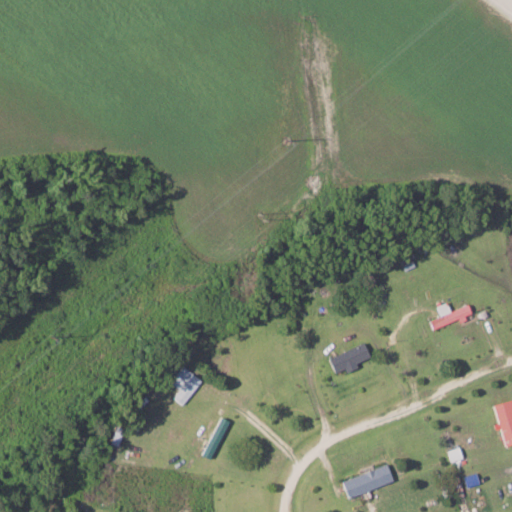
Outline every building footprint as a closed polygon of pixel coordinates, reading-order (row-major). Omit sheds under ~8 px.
[(413,266),(407,252),(396,257),(403,271),(413,266)] [(455,319),(456,320),(470,314),(465,303),(448,310),(444,301),(433,306),(437,316),(426,320),(429,329),(455,319)] [(355,367),(353,362),(367,358),(363,344),(325,356),(330,373),(342,369),(343,371),(355,367)] [(180,406),(200,380),(180,365),(167,382),(177,389),(170,398),(180,406)] [(511,399),(490,404),(496,426),(497,426),(502,446),(511,443),(511,399)] [(207,459),(226,420),(217,416),(198,454),(207,459)] [(338,481),(344,498),(391,481),(385,463),(338,481)]
